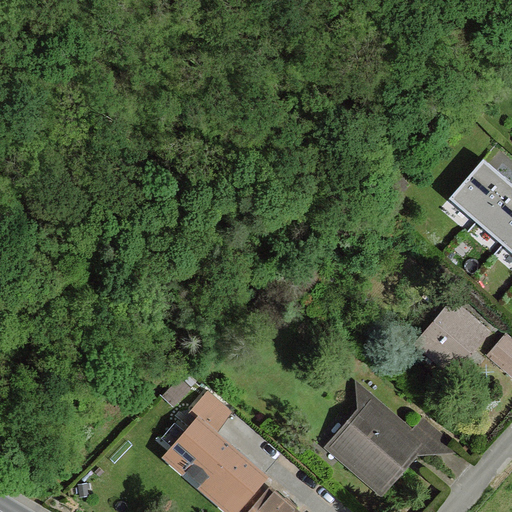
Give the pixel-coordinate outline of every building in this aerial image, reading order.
[(511,186),(476,154),(442,192),(495,239),(511,220),(511,186)] [(450,299),(412,342),(450,375),(487,332),(450,299)] [(511,336),(507,333),(487,356),(511,377),(511,336)] [(238,509),(266,479),(217,432),(229,414),(205,396),(188,412),(194,418),(166,453),(209,496),(213,489),(238,509)] [(368,397),(324,448),(382,498),(426,448),(368,397)] [(293,511),(275,494),(255,511),(293,511)]
